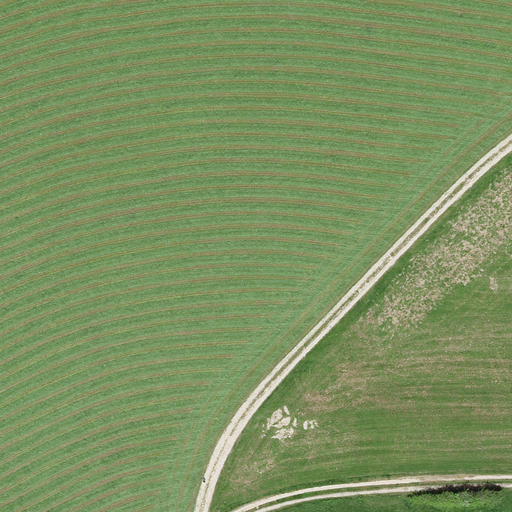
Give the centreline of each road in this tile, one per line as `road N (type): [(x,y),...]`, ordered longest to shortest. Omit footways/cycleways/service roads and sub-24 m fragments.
road 1 (track): [(200,511),(215,459),(252,402),(511,142)]
road 2 (track): [(251,511),(329,489),(511,480)]
